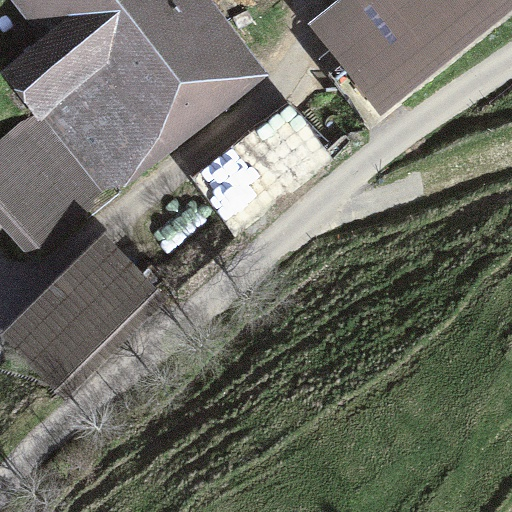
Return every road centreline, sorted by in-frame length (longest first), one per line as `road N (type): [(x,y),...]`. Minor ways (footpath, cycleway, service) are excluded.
road 1 (track): [(0,489),(60,421),(293,221),(393,140),(511,60)]
road 2 (track): [(293,221),(511,153)]
